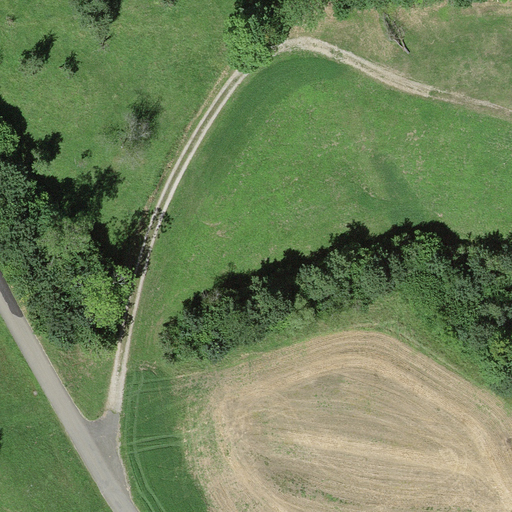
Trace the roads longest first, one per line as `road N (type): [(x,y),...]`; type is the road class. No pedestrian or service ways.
road 1 (track): [(97,468),(140,246),(187,142),(256,53),(300,42),(377,76),(511,113)]
road 2 (unclassified): [(125,511),(0,301)]
